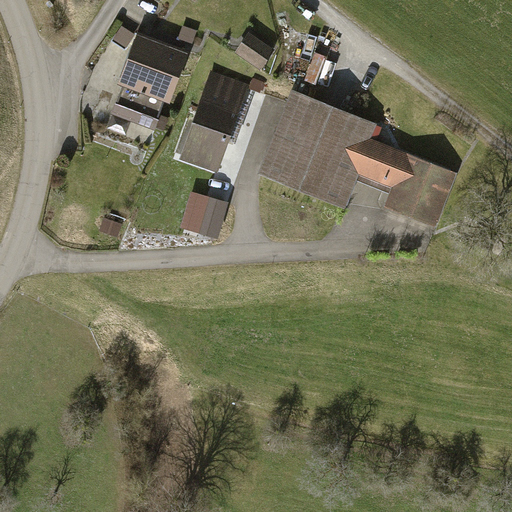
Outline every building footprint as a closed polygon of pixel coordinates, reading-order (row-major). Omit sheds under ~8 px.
[(130,54),(117,89),(121,90),(115,108),(156,123),(162,106),(170,108),(189,58),(119,32),(113,48),(130,54)] [(248,37),(234,57),(259,75),(271,57),(266,53),(268,50),(248,37)] [(210,78),(179,161),(218,176),(250,93),(210,78)] [(457,171),(377,138),(382,126),(290,88),(256,169),(342,205),(353,178),(389,192),(382,209),(433,229),(457,171)] [(223,211),(191,200),(182,228),(213,238),(223,211)] [(116,227),(100,221),(95,233),(112,239),(116,227)] [(233,364),(229,376),(263,386),(266,373),(233,364)]
